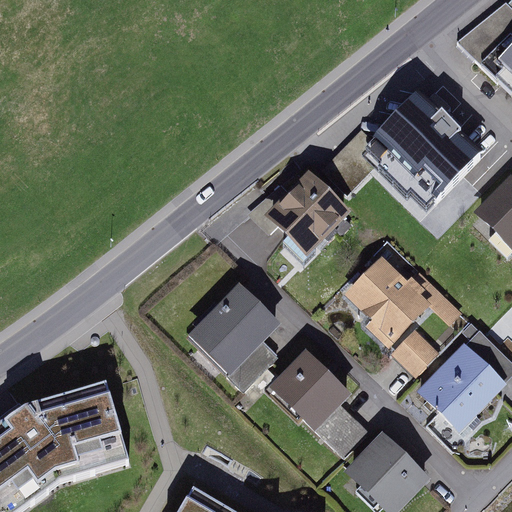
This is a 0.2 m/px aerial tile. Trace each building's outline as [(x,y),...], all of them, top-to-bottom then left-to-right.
[(511,12),(511,11),(469,52),(511,96),(511,12)] [(368,139),(438,211),(509,153),(433,84),(368,139)] [(353,203),(388,165),(362,141),(327,179),(353,203)] [(356,226),(319,188),(316,185),(302,198),(306,201),(287,220),(283,217),(272,227),(276,231),(313,268),(356,226)] [(511,190),(483,223),(511,249),(511,190)] [(353,299),(379,324),(372,331),(396,356),(403,348),(419,331),(439,311),(455,327),(467,315),(427,276),(417,286),(392,260),(353,299)] [(289,336),(247,295),(193,349),(235,390),(289,336)] [(446,355),(419,331),(396,356),(423,380),(446,355)] [(485,335),(470,349),(423,397),(467,440),(511,394),(511,389),(494,372),(508,358),(485,335)] [(314,358),(278,395),(322,438),(324,436),(349,410),(358,401),(314,358)] [(113,407),(108,390),(22,414),(0,430),(0,511),(11,511),(39,489),(59,478),(94,466),(125,458),(119,431),(113,407)] [(374,434),(349,410),(324,436),(349,460),(374,434)] [(389,444),(352,483),(383,511),(413,511),(436,488),(389,444)] [(223,511),(193,495),(184,511),(223,511)]
